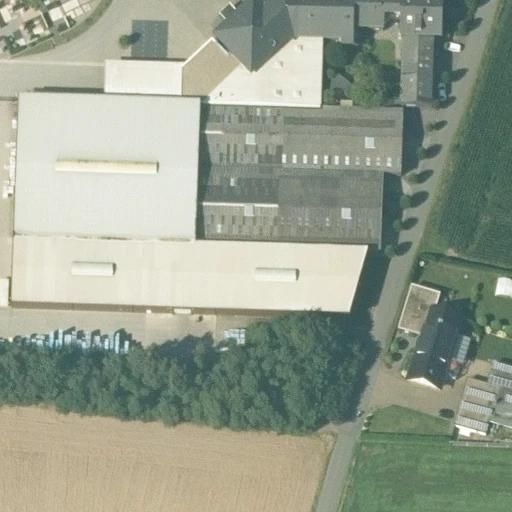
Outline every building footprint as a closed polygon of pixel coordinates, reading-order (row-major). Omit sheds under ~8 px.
[(278,0),(262,15),(254,6),(239,20),(233,13),(224,21),(231,28),(216,41),(243,70),(200,110),(260,112),(320,114),(322,43),(299,43),(300,0),(278,0)] [(402,1),(371,0),(300,0),(299,43),(322,43),(342,44),(354,44),(354,32),(359,32),(383,33),(383,21),(401,21),(402,1)] [(442,2),(402,1),(401,21),(401,41),(404,41),(440,42),(441,42),(442,2)] [(354,32),(354,44),(342,44),(342,50),(358,51),(359,32),(354,32)] [(440,42),(404,41),(402,108),(432,110),(434,55),(440,55),(440,42)] [(200,110),(18,103),(13,245),(196,251),(200,110)] [(260,112),(200,110),(196,251),(276,254),(258,174),(260,112)] [(320,114),(260,112),(258,174),(380,177),(401,177),(403,117),(320,114)] [(380,177),(258,174),(276,254),(368,257),(377,258),(380,177)] [(196,251),(13,245),(11,309),(350,320),(368,257),(276,254),(196,251)] [(440,298),(412,289),(398,333),(421,340),(430,312),(435,314),(440,298)] [(421,340),(408,384),(439,394),(461,322),(435,314),(430,312),(421,340)] [(446,375),(458,380),(477,325),(466,321),(446,375)] [(511,374),(496,369),(489,391),(501,394),(495,413),(511,418),(511,374)] [(489,391),(470,385),(456,429),(487,439),(495,413),(501,394),(489,391)]
